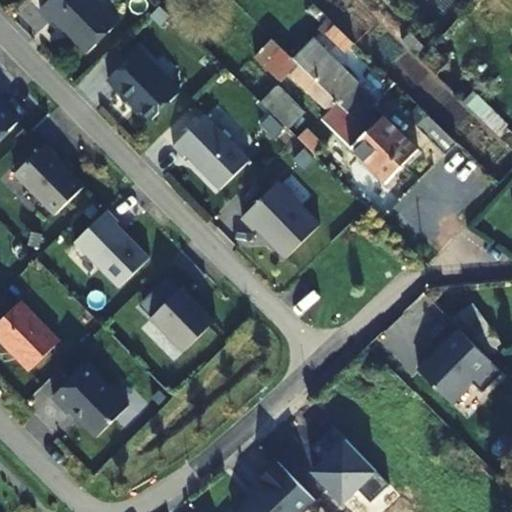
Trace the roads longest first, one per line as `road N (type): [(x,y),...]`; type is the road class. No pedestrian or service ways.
road 1 (residential): [(0,30),(322,359)]
road 2 (residential): [(121,511),(199,467),(322,359)]
road 3 (residential): [(0,423),(71,496),(104,511)]
